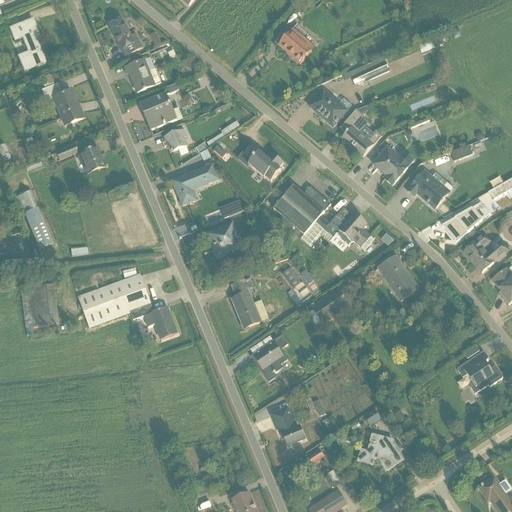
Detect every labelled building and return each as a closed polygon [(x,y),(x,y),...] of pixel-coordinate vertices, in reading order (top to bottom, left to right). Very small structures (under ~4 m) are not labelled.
[(178,0),(189,9),(196,0),(178,0)] [(301,0),(294,10),(302,17),(314,3),(309,0),(301,0)] [(120,45),(127,58),(143,49),(135,36),(132,38),(122,19),(121,19),(120,17),(114,15),(108,19),(107,25),(112,35),(113,35),(115,38),(114,38),(118,46),(120,45)] [(41,43),(32,22),(9,32),(14,46),(22,41),(27,55),(17,60),(23,75),(45,66),(36,45),(41,43)] [(291,60),(300,68),(315,50),(294,31),(279,47),(292,59),(291,60)] [(156,47),(161,44),(155,35),(150,38),(156,47)] [(440,39),(418,47),(421,55),(439,49),(439,48),(443,46),(440,39)] [(384,60),(349,75),(354,88),(365,83),(366,84),(389,74),(384,60)] [(137,96),(162,86),(156,71),(150,74),(145,63),(125,71),(127,77),(129,76),(131,81),(132,81),(134,87),(134,88),(137,96)] [(63,129),(84,120),(79,106),(76,107),(70,93),(62,97),(57,86),(53,88),(48,78),(40,81),(44,91),(41,93),(45,104),(51,102),(63,129)] [(309,109),(333,130),(348,113),(347,113),(351,108),(344,101),(340,106),(324,92),(309,109)] [(177,122),(182,120),(179,111),(173,114),(166,97),(140,107),(151,133),(177,123),(177,122)] [(453,112),(462,109),(460,103),(451,106),(453,112)] [(354,152),(363,160),(382,139),(376,133),(374,136),(366,129),(368,126),(361,121),(369,112),(366,109),(356,113),(340,131),(346,136),(342,141),(343,142),(343,146),(347,146),(351,150),(353,152),(354,152)] [(227,126),(236,121),(229,111),(226,113),(230,117),(224,121),(227,126)] [(224,138),(240,128),(237,124),(221,134),(224,138)] [(171,155),(188,148),(185,140),(187,139),(184,133),(165,141),(171,155)] [(209,148),(220,141),(218,138),(207,144),(209,148)] [(4,147),(0,148),(0,158),(2,164),(0,165),(0,172),(8,169),(5,163),(11,161),(4,147)] [(78,156),(74,147),(54,154),(55,156),(50,158),(52,162),(50,161),(48,165),(52,167),(55,163),(54,162),(57,161),(58,163),(78,156)] [(247,170),(249,169),(264,181),(265,180),(271,185),(281,173),(279,171),(284,166),(273,156),(268,162),(260,155),(261,155),(252,148),(245,156),(243,155),(237,162),(247,170)] [(469,148),(451,155),(454,164),(473,157),(469,148)] [(394,186),(414,164),(404,155),(399,160),(388,150),(376,165),(377,171),(387,179),(387,184),(389,186),(394,186)] [(82,165),(86,177),(103,170),(98,158),(99,157),(96,151),(76,158),(79,166),(82,165)] [(39,162),(25,169),(26,174),(40,168),(39,162)] [(220,183),(213,167),(172,184),(182,209),(198,203),(194,193),(220,183)] [(417,197),(435,212),(453,192),(453,190),(435,175),(432,179),(425,173),(407,194),(414,200),(417,197)] [(301,241),(321,219),(331,207),(310,190),(304,197),(293,188),(273,211),(284,221),(279,226),(296,241),(297,240),(300,243),(301,241)] [(38,253),(53,246),(38,210),(37,211),(30,194),(13,200),(20,217),(24,216),(38,253)] [(366,229),(353,217),(345,226),(336,218),(330,226),(321,219),(301,241),(311,249),(321,237),(330,245),(336,238),(348,248),(352,244),(364,254),(374,242),(363,232),(366,229)] [(220,265),(247,252),(234,225),(207,238),(220,265)] [(464,254),(482,276),(510,253),(502,243),(487,255),(485,251),(492,245),(484,236),(475,244),(476,244),(464,254)] [(87,249),(70,251),(71,259),(88,257),(87,249)] [(299,274),(306,267),(297,258),(290,265),(299,274)] [(399,305),(418,292),(396,259),(377,272),(399,305)] [(511,268),(508,272),(507,271),(492,283),(504,298),(502,299),(508,307),(511,304),(511,268)] [(136,271),(123,274),(125,282),(137,278),(136,271)] [(293,291),(300,287),(289,272),(283,277),(293,291)] [(154,315),(140,278),(79,301),(90,331),(131,316),(134,323),(144,319),(149,330),(154,328),(160,344),(177,337),(167,310),(154,315)] [(243,332),(269,322),(262,304),(254,307),(248,292),(254,290),(251,282),(232,290),(235,297),(237,296),(239,300),(232,303),(243,332)] [(53,288),(28,291),(33,330),(58,328),(53,288)] [(33,330),(28,291),(20,292),(25,332),(33,330)] [(320,303),(310,310),(312,313),(308,316),(316,328),(321,324),(324,329),(332,323),(331,322),(350,308),(337,291),(325,300),(322,297),(318,300),(320,303)] [(288,348),(282,339),(253,359),(258,367),(260,366),(264,371),(260,373),(268,385),(276,380),(274,377),(283,371),(281,368),(289,362),(282,352),(288,348)] [(468,361),(479,354),(476,349),(464,356),(468,361)] [(475,397),(502,381),(503,379),(495,369),(491,372),(486,365),(488,363),(488,361),(484,354),(457,372),(463,381),(467,378),(472,386),(470,387),(470,389),(475,397)] [(319,402),(312,404),(311,401),(306,404),(310,415),(317,412),(320,419),(325,417),(319,402)] [(279,428),(288,449),(306,442),(300,428),(297,430),(289,411),(272,418),(277,429),(279,428)] [(399,424),(404,421),(398,411),(393,414),(399,424)] [(370,428),(380,421),(375,413),(364,420),(370,428)] [(326,427),(334,423),(331,419),(324,423),(326,427)] [(392,447),(394,442),(372,437),(367,453),(360,451),(357,465),(372,468),(374,461),(378,462),(386,474),(403,463),(392,447)] [(320,453),(308,461),(312,467),(315,465),(317,467),(320,465),(319,462),(324,459),(320,453)] [(334,488),(340,484),(333,473),(327,477),(334,488)] [(511,511),(511,504),(507,496),(511,493),(505,483),(499,487),(494,480),(479,490),(485,500),(487,498),(496,511),(511,511)] [(339,493),(309,511),(338,511),(347,507),(339,493)] [(234,511),(255,511),(249,495),(231,503),(234,511)]
